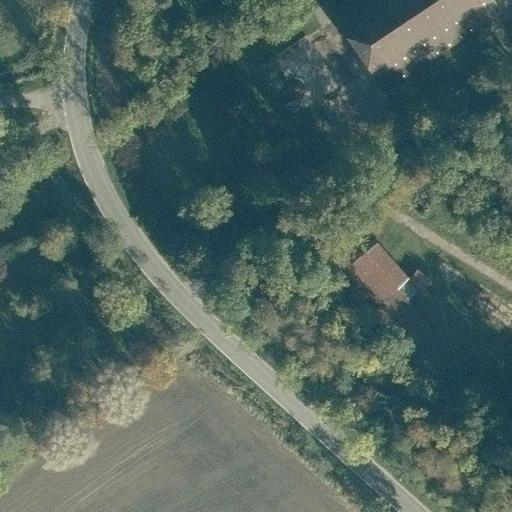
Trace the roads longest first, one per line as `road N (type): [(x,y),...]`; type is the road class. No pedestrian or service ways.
road 1 (tertiary): [(412,511),(142,253),(90,164),(73,94)]
road 2 (track): [(408,222),(511,287)]
